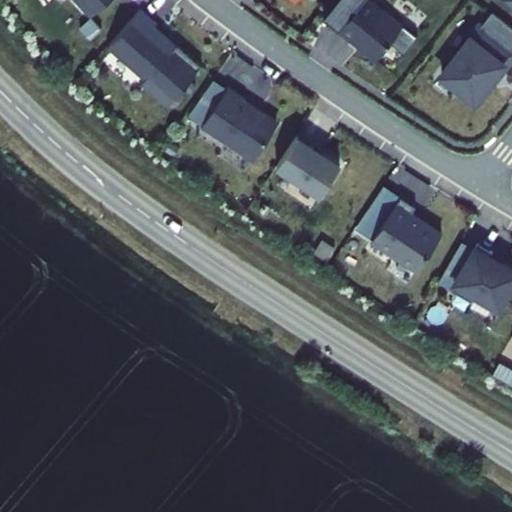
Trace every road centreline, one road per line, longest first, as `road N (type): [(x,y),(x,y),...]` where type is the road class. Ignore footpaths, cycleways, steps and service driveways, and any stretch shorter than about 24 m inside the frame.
road 1 (tertiary): [(476,430),(158,224),(0,89)]
road 2 (residential): [(211,0),(479,184)]
